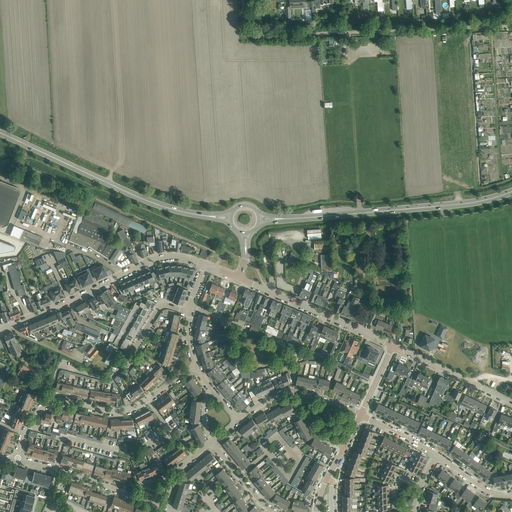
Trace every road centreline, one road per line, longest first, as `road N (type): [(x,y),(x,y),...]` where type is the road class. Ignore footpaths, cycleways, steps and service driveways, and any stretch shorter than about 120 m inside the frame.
road 1 (secondary): [(280,219),(468,204),(511,191)]
road 2 (secondary): [(207,216),(130,194),(0,133)]
road 3 (residential): [(205,264),(155,258),(0,330)]
road 4 (residential): [(189,312),(161,306),(108,379),(60,367),(52,402)]
road 5 (track): [(360,212),(347,32)]
road 6 (residential): [(393,345),(238,277)]
road 7 (residential): [(52,402),(124,411),(196,366)]
